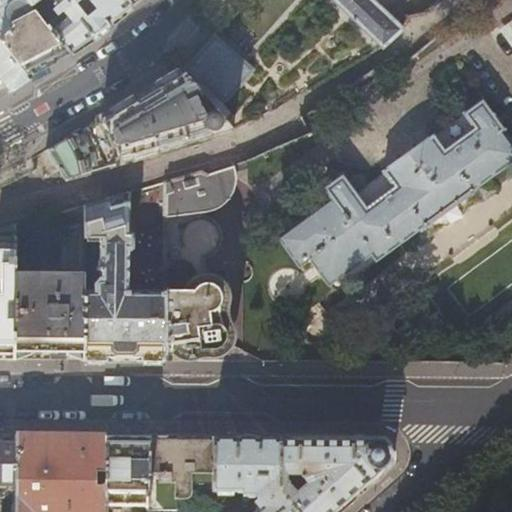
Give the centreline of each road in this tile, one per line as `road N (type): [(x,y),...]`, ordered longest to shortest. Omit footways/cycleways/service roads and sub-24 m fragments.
road 1 (residential): [(0,397),(511,399)]
road 2 (tertiary): [(197,0),(162,38),(0,136)]
road 3 (residential): [(511,401),(384,511)]
